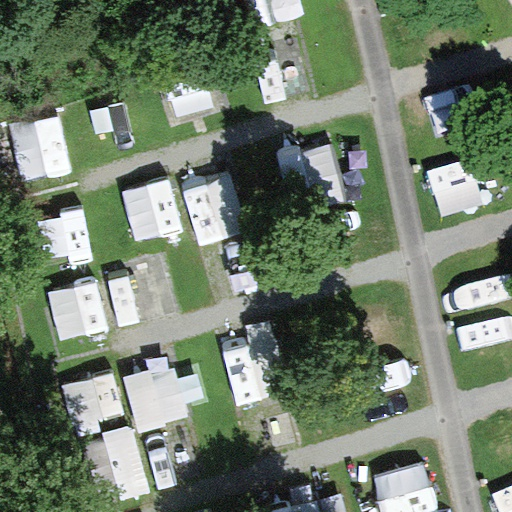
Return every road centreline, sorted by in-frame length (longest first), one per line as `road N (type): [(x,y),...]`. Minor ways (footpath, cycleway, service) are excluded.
road 1 (track): [(74,182),(511,47)]
road 2 (track): [(113,344),(511,226)]
road 3 (track): [(140,508),(511,395)]
